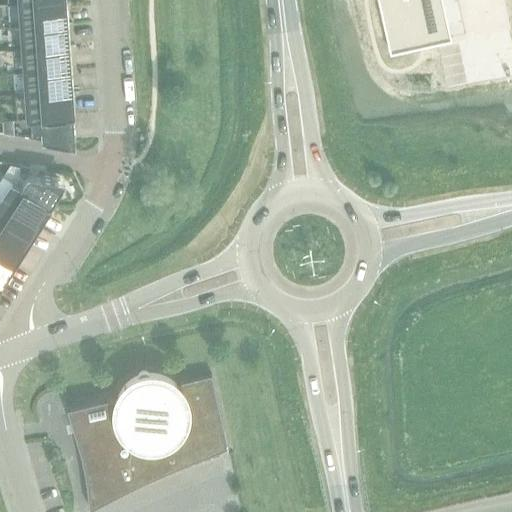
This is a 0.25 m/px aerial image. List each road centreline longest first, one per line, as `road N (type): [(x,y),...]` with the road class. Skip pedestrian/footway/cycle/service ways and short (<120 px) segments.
road 1 (residential): [(34,342),(34,297),(97,201),(108,165)]
road 2 (residential): [(108,165),(118,122),(110,0)]
road 3 (primary): [(300,308),(316,409),(341,464)]
road 4 (primary): [(341,464),(345,405),(335,302)]
road 5 (tertiary): [(511,204),(476,202),(356,222)]
road 6 (tertiary): [(365,251),(485,225),(511,207)]
road 7 (primary): [(288,55),(279,91),(284,202)]
road 8 (primary): [(320,198),(306,92),(288,55)]
road 9 (residential): [(28,511),(0,377)]
road 10 (residential): [(253,253),(167,284),(135,306)]
road 11 (residential): [(135,306),(173,306),(261,282)]
